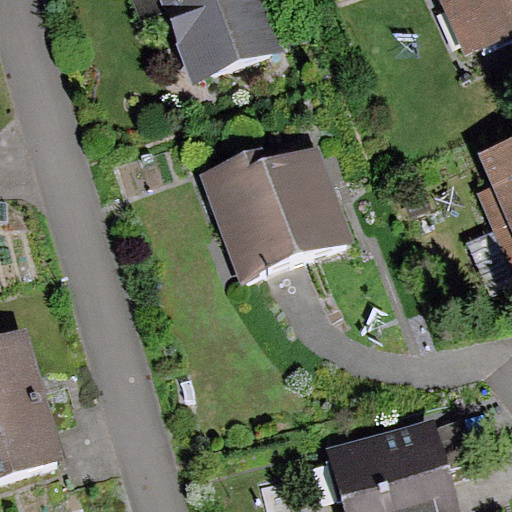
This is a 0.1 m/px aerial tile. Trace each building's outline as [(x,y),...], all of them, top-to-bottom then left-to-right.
[(133,0),(142,25),(166,16),(194,92),(288,58),(267,0),(133,0)] [(511,0),(439,0),(467,65),(511,45),(511,0)] [(511,151),(481,164),(494,194),(481,200),(494,232),(508,227),(511,237),(511,151)] [(282,152),(204,180),(242,288),(301,267),(354,248),(320,152),(286,164),(282,152)] [(29,337),(0,345),(0,488),(67,469),(29,337)] [(432,426),(329,455),(344,511),(455,511),(445,474),(434,435),(432,426)] [(463,426),(434,435),(445,474),(475,465),(463,426)]
